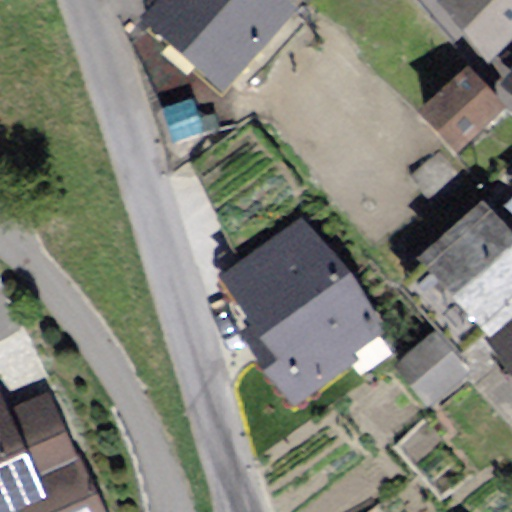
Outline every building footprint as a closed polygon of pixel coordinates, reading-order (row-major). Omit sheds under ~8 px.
[(299,18),(279,0),(168,0),(148,25),(233,90),(299,18)] [(511,54),(511,0),(453,0),(508,58),(511,54)] [(504,120),(462,74),(409,129),(453,167),(504,120)] [(511,320),(511,251),(475,216),(422,266),(489,339),(511,320)] [(211,281),(294,412),(391,339),(294,220),(211,281)] [(511,329),(487,350),(511,381),(511,329)] [(433,343),(395,380),(422,419),(464,383),(433,343)] [(0,511),(8,511),(16,508),(17,511),(93,511),(43,400),(0,419),(0,511)]
